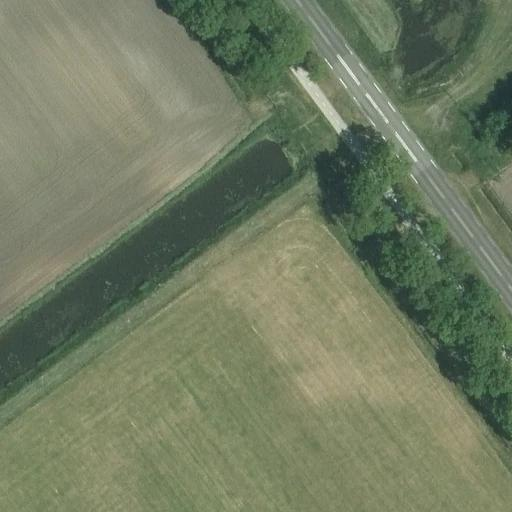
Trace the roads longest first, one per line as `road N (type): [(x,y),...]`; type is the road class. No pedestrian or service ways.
road 1 (track): [(0,424),(354,145),(457,89),(485,57),(511,0)]
road 2 (primary): [(511,297),(290,0)]
